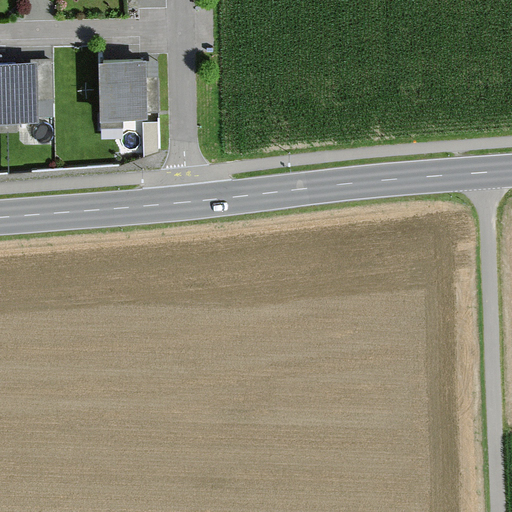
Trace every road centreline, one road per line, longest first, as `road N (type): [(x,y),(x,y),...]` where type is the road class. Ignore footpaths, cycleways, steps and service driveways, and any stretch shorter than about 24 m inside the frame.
road 1 (track): [(499,511),(485,174)]
road 2 (tertiary): [(185,196),(511,172)]
road 3 (tertiary): [(0,210),(185,196)]
road 4 (residential): [(0,36),(181,33)]
road 5 (residential): [(181,33),(185,196)]
